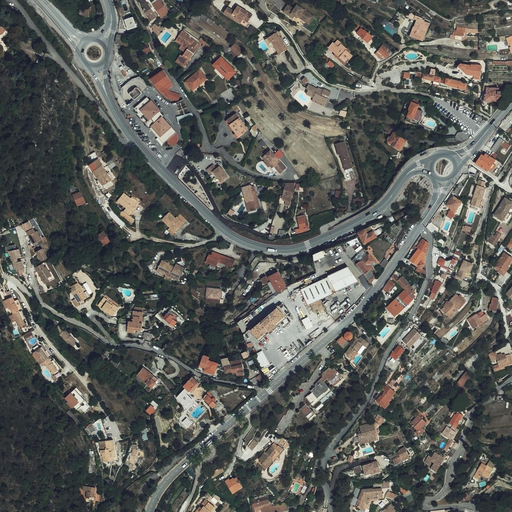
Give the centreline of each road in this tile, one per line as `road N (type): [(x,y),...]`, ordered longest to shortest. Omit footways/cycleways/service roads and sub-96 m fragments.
road 1 (secondary): [(407,173),(379,208),(353,224),(308,245),(261,248),(225,230),(164,172),(105,92)]
road 2 (residential): [(418,229),(429,238),(428,275),(368,397),(325,456),(331,511)]
road 3 (residential): [(264,393),(209,379),(155,350),(109,343),(39,302)]
road 4 (secondary): [(264,393),(345,322),(418,229)]
road 5 (secondary): [(149,511),(172,474),(264,393)]
